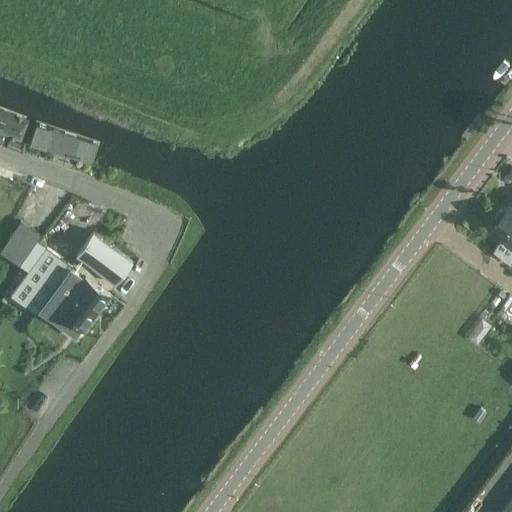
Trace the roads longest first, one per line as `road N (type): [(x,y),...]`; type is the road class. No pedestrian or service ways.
road 1 (tertiary): [(218,511),(511,124)]
road 2 (unclassified): [(130,295),(156,238),(147,223),(123,203),(0,154)]
